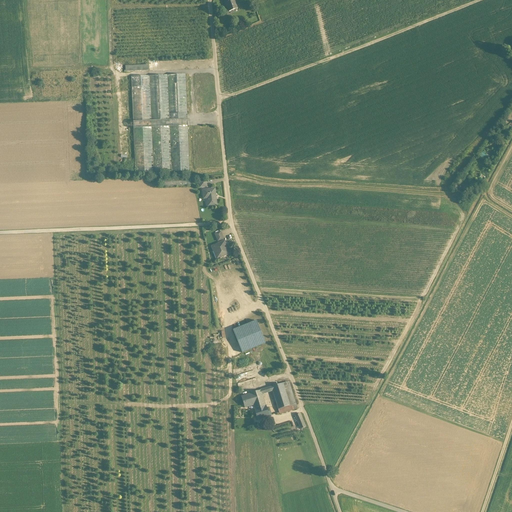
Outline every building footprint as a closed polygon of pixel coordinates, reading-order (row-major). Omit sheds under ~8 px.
[(233,0),(232,0),(230,1),(229,0),(223,0),(226,6),(227,5),(229,12),(237,9),(233,0)] [(57,58),(67,57),(67,47),(57,47),(57,58)] [(186,74),(131,77),(133,122),(187,120),(186,74)] [(187,120),(133,122),(133,129),(152,128),(188,127),(187,120)] [(188,127),(152,128),(153,173),(190,172),(188,127)] [(152,128),(133,129),(135,174),(153,173),(152,128)] [(190,179),(164,180),(164,187),(190,185),(190,179)] [(204,199),(207,198),(208,207),(217,206),(215,189),(203,190),(204,199)] [(221,232),(215,234),(218,241),(223,239),(221,232)] [(219,258),(229,254),(225,242),(212,247),(213,252),(216,251),(219,258)] [(257,321),(233,330),(242,353),(265,344),(257,321)] [(288,382),(283,383),(290,406),(296,404),(288,382)] [(283,383),(271,387),(272,391),(278,409),(290,406),(283,383)] [(253,405),(264,402),(262,394),(261,390),(250,394),(253,405)] [(253,405),(250,394),(241,397),(244,408),(253,405)] [(297,409),(296,404),(290,406),(278,409),(280,414),(297,409)] [(254,409),(257,420),(269,416),(268,411),(266,406),(254,409)] [(306,427),(301,413),(295,416),(300,429),(306,427)]
